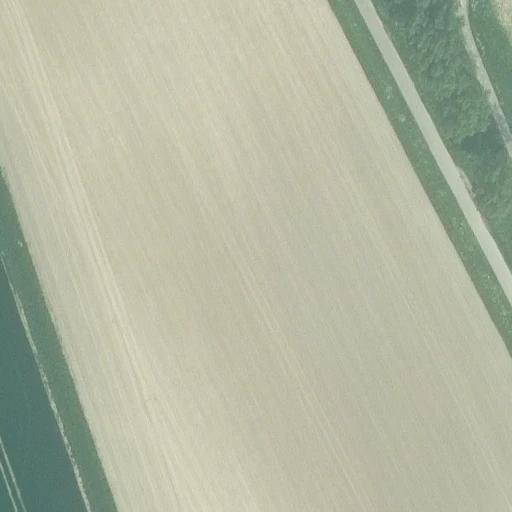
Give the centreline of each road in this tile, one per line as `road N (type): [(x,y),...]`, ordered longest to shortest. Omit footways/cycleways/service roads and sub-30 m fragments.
road 1 (unclassified): [(511,298),(354,0)]
road 2 (unclassified): [(460,0),(511,153)]
